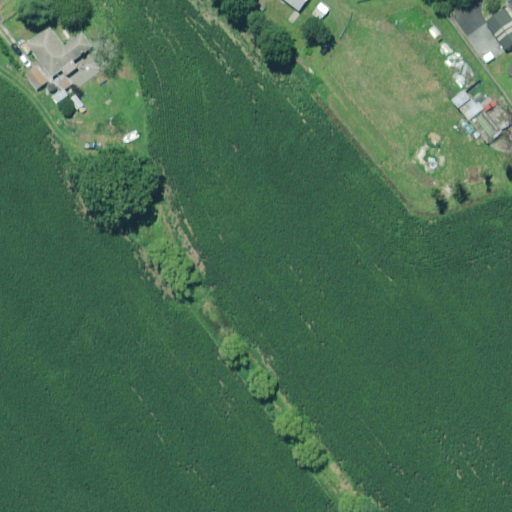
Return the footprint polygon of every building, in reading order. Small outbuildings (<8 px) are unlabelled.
[(310,0),(285,0),(302,12),(310,0)] [(331,10),(323,4),(316,13),(325,19),(331,10)] [(511,49),(511,14),(509,10),(489,24),(509,51),(511,49)] [(66,47),(54,30),(31,47),(53,78),(65,70),(70,76),(80,68),(76,62),(94,49),(84,35),(66,47)] [(50,83),(39,67),(28,75),(39,90),(50,83)] [(481,103),(479,105),(467,91),(455,101),(492,144),(505,132),(481,103)]
